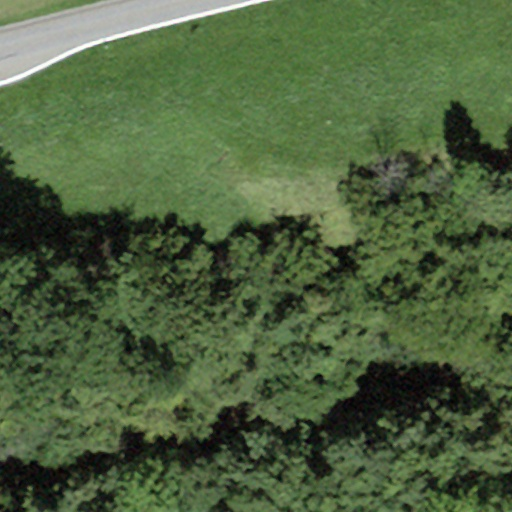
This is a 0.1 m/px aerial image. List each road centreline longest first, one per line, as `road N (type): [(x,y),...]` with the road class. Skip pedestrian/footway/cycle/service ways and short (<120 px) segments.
road 1 (track): [(0,473),(261,410),(511,371)]
road 2 (unclassified): [(0,50),(189,0)]
